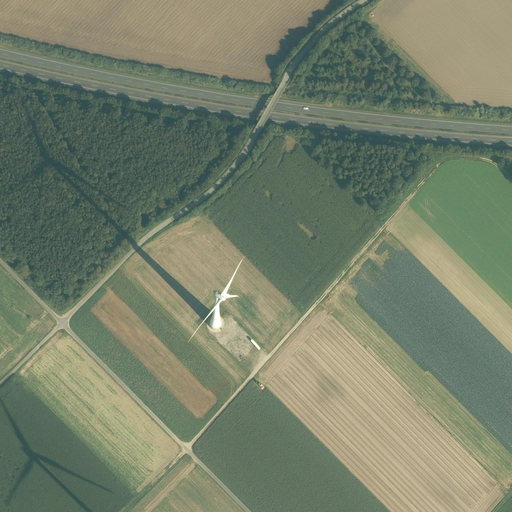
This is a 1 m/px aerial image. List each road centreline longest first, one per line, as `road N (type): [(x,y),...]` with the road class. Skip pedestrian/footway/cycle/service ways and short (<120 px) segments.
road 1 (unclassified): [(365,0),(307,47),(212,192),(140,242),(0,384)]
road 2 (motorway): [(511,129),(320,111),(0,51)]
road 3 (motorway): [(0,64),(311,121),(511,140)]
road 4 (track): [(185,449),(441,162)]
road 5 (track): [(61,323),(185,449)]
